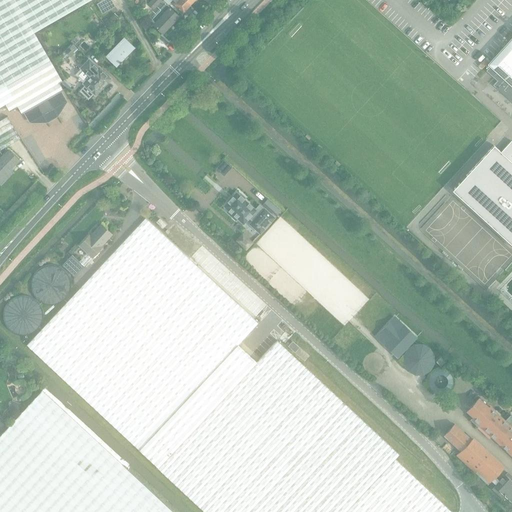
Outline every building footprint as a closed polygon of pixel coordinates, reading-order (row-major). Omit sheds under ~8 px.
[(0,0),(0,90),(51,61),(34,33),(90,0),(0,0)] [(110,0),(101,0),(98,2),(101,9),(112,3),(110,0)] [(151,0),(148,4),(147,4),(153,10),(156,7),(159,9),(151,18),(151,21),(153,23),(152,24),(162,34),(178,17),(160,0),(151,0)] [(182,13),(185,13),(186,12),(186,9),(190,5),(184,0),(170,0),(171,1),(170,3),(181,14),(182,13)] [(81,36),(72,44),(74,46),(83,38),(81,36)] [(116,67),(120,63),(121,64),(122,63),(121,62),(135,48),(134,47),(134,48),(124,38),(106,56),(116,66),(116,67)] [(495,62),(486,71),(494,78),(497,81),(493,85),(511,102),(511,43),(498,59),(495,62)] [(73,44),(69,48),(74,53),(78,49),(73,44)] [(69,48),(60,56),(65,61),(74,53),(69,48)] [(89,60),(74,75),(83,83),(83,84),(85,85),(81,89),(90,97),(93,94),(95,95),(110,79),(99,68),(98,69),(89,60)] [(51,61),(0,90),(0,107),(5,104),(10,111),(17,106),(21,114),(23,113),(29,123),(46,123),(57,117),(66,102),(60,91),(63,90),(58,83),(62,80),(58,73),(51,61)] [(0,135),(13,128),(7,117),(0,120),(0,135)] [(480,161),(450,193),(452,195),(511,249),(511,141),(501,152),(494,145),(480,161)] [(8,151),(0,159),(0,180),(19,161),(8,151)] [(237,192),(224,207),(228,210),(226,212),(236,221),(238,219),(243,224),(249,218),(253,221),(252,221),(257,226),(256,226),(258,228),(258,227),(263,231),(274,218),(259,204),(255,208),(245,199),(246,198),(240,192),(238,193),(237,192)] [(267,199),(264,203),(277,215),(281,211),(267,199)] [(168,223),(161,217),(158,221),(164,227),(168,223)] [(237,346),(257,324),(224,292),(145,219),(27,346),(110,424),(139,451),(237,346)] [(89,236),(79,247),(92,259),(102,248),(100,247),(111,235),(101,225),(90,237),(89,236)] [(242,233),(235,241),(246,251),(253,243),(242,233)] [(67,287),(67,284),(66,280),(65,278),(62,275),(60,273),(57,271),(53,270),(51,270),(48,270),(44,271),(41,273),(39,275),(36,278),(35,280),(34,283),(34,286),(34,290),(35,293),(36,296),(38,298),(41,300),(44,302),(46,303),(50,303),(53,303),(57,302),(60,300),(62,298),(64,296),(66,293),(67,290),(67,287)] [(38,319),(38,315),(37,312),(35,309),(33,307),(30,305),(27,303),(24,302),(20,302),(17,303),(14,304),(11,306),(9,308),(8,309),(6,313),(5,316),(5,320),(5,323),(7,326),(8,329),(10,331),(13,333),(16,335),(19,335),(23,336),(26,335),(29,334),(31,332),(34,330),(35,328),(37,325),(38,323),(38,319)] [(397,317),(377,337),(396,355),(416,334),(397,317)] [(204,511),(450,511),(395,460),(399,456),(365,424),(328,390),(276,342),(256,364),(159,469),(204,511)] [(256,364),(237,346),(139,451),(159,469),(256,364)] [(431,365),(431,364),(431,362),(430,359),(429,357),(427,355),(424,353),(422,352),(420,351),(417,351),(415,352),(412,353),(408,356),(407,358),(406,360),(405,362),(405,365),(405,367),(406,370),(407,372),(409,374),(411,376),(413,376),(416,377),(419,377),(422,377),(424,376),(427,373),(429,371),(430,369),(431,367),(431,365)] [(441,357),(436,362),(440,366),(445,361),(441,357)] [(0,435),(0,511),(172,511),(42,391),(11,424),(0,435)] [(478,399),(467,411),(473,417),(471,419),(476,424),(479,427),(477,428),(481,432),(480,434),(488,441),(492,437),(496,441),(509,426),(508,424),(506,423),(505,421),(489,407),(488,408),(478,399)] [(21,403),(11,401),(7,413),(17,416),(21,403)] [(511,408),(511,406),(507,402),(502,407),(508,413),(511,408)] [(509,426),(496,441),(511,456),(511,416),(510,415),(505,421),(506,423),(508,424),(509,426)] [(0,432),(8,424),(0,416),(0,432)] [(491,482),(496,486),(493,490),(502,498),(504,496),(511,503),(511,477),(508,473),(503,479),(502,478),(499,481),(495,477),(503,469),(471,439),(470,440),(455,426),(444,437),(460,451),(456,456),(488,485),(491,482)]
